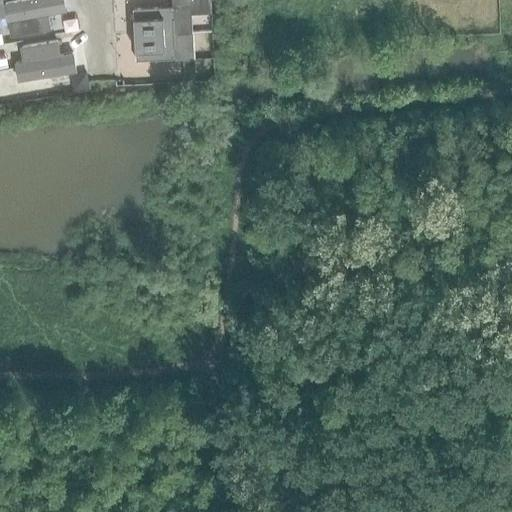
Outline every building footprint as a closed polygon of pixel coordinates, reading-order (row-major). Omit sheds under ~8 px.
[(63,0),(19,0),(4,3),(10,34),(68,23),(63,0)] [(191,5),(192,13),(212,12),(210,0),(172,0),(173,6),(191,5)] [(0,34),(8,33),(3,2),(0,2),(0,34)] [(133,8),(134,34),(193,31),(192,13),(191,5),(173,6),(133,8)] [(194,57),(193,31),(134,34),(135,60),(194,57)] [(71,38),(13,49),(19,80),(76,69),(71,38)] [(193,59),(183,60),(184,82),(195,81),(193,59)]
